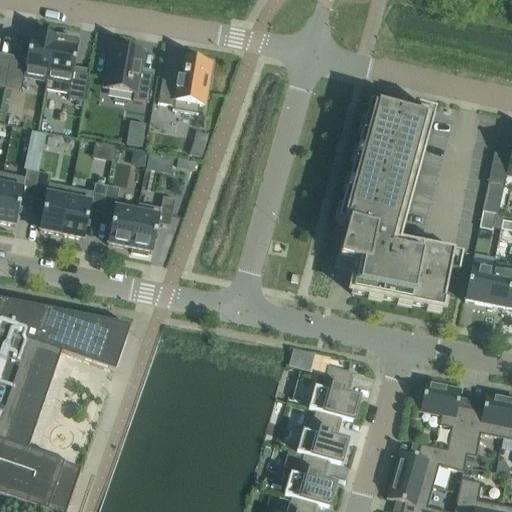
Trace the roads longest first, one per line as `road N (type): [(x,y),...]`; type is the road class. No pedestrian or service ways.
road 1 (residential): [(39,0),(308,55)]
road 2 (unclassified): [(238,310),(308,55)]
road 3 (unclassified): [(238,310),(0,264)]
road 4 (residential): [(308,55),(511,100)]
road 5 (residential): [(356,511),(403,342)]
road 6 (residential): [(403,342),(238,310)]
